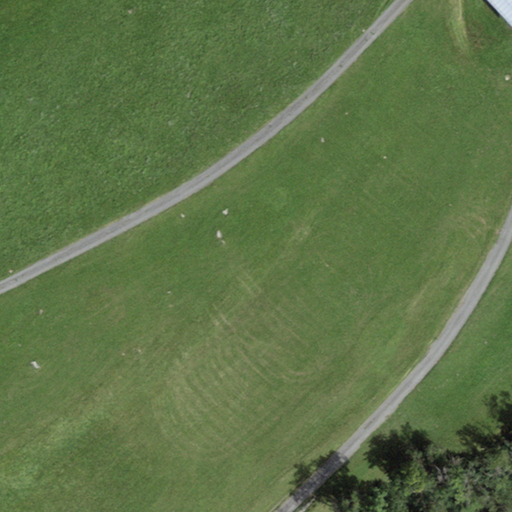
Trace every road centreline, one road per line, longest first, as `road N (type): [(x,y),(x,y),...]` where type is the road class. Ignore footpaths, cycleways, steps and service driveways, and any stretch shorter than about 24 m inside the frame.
road 1 (residential): [(0,286),(168,200),(265,136),(403,0)]
road 2 (residential): [(511,222),(439,347),(288,511)]
